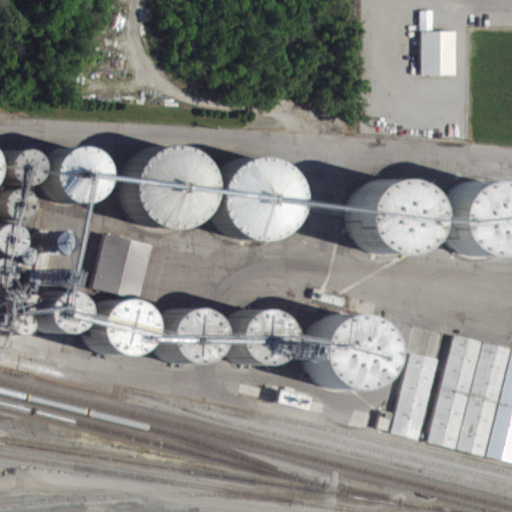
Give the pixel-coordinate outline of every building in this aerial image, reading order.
[(420,83),(454,83),(455,40),(432,40),(432,20),(420,20),(420,83)] [(198,166),(172,156),(170,155),(134,160),(125,183),(124,189),(139,191),(140,200),(139,203),(143,205),(147,196),(155,200),(162,201),(160,187),(162,180),(169,180),(170,188),(177,190),(178,200),(191,202),(203,200),(198,166)] [(465,267),(488,266),(492,265),(495,265),(511,249),(511,207),(495,190),(470,190),(458,195),(441,211),(442,224),(424,224),(424,219),(420,207),(401,188),(379,188),(365,193),(348,209),(349,231),(353,243),(372,264),(394,263),(404,259),(422,243),(422,234),(435,234),(465,267)] [(151,254),(104,242),(91,296),(138,308),(151,254)] [(378,384),(379,348),(366,325),(329,324),(307,337),(306,373),(319,397),(353,398),(378,384)] [(509,356),(452,344),(429,452),(486,464),(509,356)] [(487,466),(511,471),(511,357),(511,358),(487,466)] [(437,368),(409,361),(391,442),(419,448),(437,368)]
